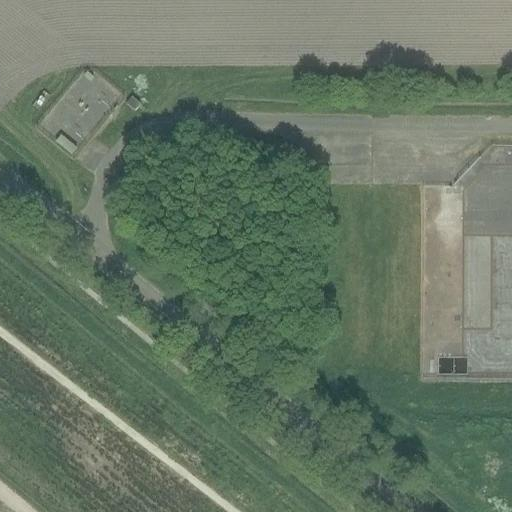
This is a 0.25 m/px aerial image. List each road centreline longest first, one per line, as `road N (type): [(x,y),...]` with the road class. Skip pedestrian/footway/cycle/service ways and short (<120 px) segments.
road 1 (tertiary): [(405,511),(0,176)]
road 2 (unknown): [(87,248),(116,164),(150,128),(194,118),(511,121)]
